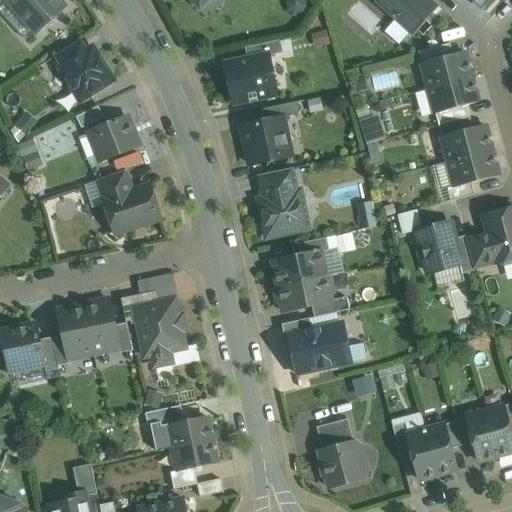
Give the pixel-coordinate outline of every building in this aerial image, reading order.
[(7,0),(7,1),(8,2),(37,34),(46,26),(51,26),(57,21),(57,16),(66,8),(59,0),(7,0)] [(438,7),(430,0),(378,0),(376,3),(413,36),(438,7)] [(80,41),(56,56),(62,66),(86,51),(80,41)] [(280,41),(245,48),(248,60),(268,56),(283,53),(280,41)] [(450,44),(419,52),(422,64),(453,55),(450,44)] [(62,66),(59,68),(72,88),(71,92),(75,93),(80,102),(114,81),(93,47),(86,51),(62,66)] [(453,55),(422,64),(429,89),(471,77),(465,52),(453,55)] [(248,60),(229,64),(232,78),(226,79),(229,90),(231,90),(234,104),(273,95),(270,81),(275,80),(273,69),(271,70),(268,56),(248,60)] [(471,77),(429,89),(435,114),(467,106),(478,103),(471,77)] [(297,102),(262,110),(264,122),(282,118),(282,119),(299,115),(297,102)] [(467,106),(435,114),(439,126),(469,117),(470,117),(467,106)] [(99,107),(76,117),(82,129),(104,118),(99,107)] [(367,143),(387,137),(380,113),(360,119),(367,143)] [(127,117),(90,132),(101,162),(139,147),(127,117)] [(469,117),(439,126),(442,137),(473,129),(469,117)] [(264,122),(243,126),(251,166),(290,157),(282,119),(282,118),(264,122)] [(473,129),(442,137),(449,163),(492,151),(485,126),(473,129)] [(492,151),(449,163),(455,187),(455,188),(471,183),(498,176),(492,151)] [(291,169),(260,176),(265,199),(296,193),(291,169)] [(126,171),(97,180),(102,193),(105,193),(128,185),(130,184),(126,171)] [(471,183),(455,188),(455,187),(447,189),(451,201),(474,195),(471,183)] [(130,193),(128,185),(105,193),(107,201),(104,202),(105,204),(103,210),(106,218),(111,221),(115,233),(160,218),(150,187),(130,193)] [(296,193),(265,199),(260,206),(266,232),(273,237),(308,229),(300,192),(296,193)] [(511,209),(483,217),(488,234),(479,236),(487,265),(496,263),(499,263),(504,265),(511,263),(511,209)] [(400,213),(402,231),(422,228),(420,210),(400,213)] [(449,222),(418,231),(421,246),(419,250),(421,257),(425,260),(429,274),(460,266),(461,266),(454,239),(449,222)] [(465,236),(454,239),(461,266),(460,266),(462,274),(475,271),(466,240),(465,236)] [(479,236),(466,240),(474,269),(487,265),(479,236)] [(327,238),(292,246),(294,257),(321,252),(330,251),(327,238)] [(294,257),(272,262),(278,287),(326,277),(321,252),(294,257)] [(278,287),(275,288),(278,303),(281,303),(283,312),(312,306),(332,301),(332,300),(330,294),(333,293),(329,276),(326,277),(278,287)] [(156,291),(121,299),(126,322),(138,320),(135,310),(159,304),(156,291)] [(332,301),(312,306),(314,318),(350,310),(347,297),(332,300),(332,301)] [(114,326),(109,299),(97,301),(94,306),(84,308),(94,354),(103,353),(105,348),(118,346),(119,345),(114,326)] [(159,304),(135,310),(138,320),(146,356),(152,355),(154,367),(172,363),(170,351),(185,348),(175,301),(159,304)] [(84,308),(73,310),(69,307),(58,310),(64,337),(68,356),(81,353),(85,356),(94,354),(84,308)] [(309,319),(282,325),(287,348),(291,348),(288,336),(312,331),(309,319)] [(126,323),(114,326),(119,345),(118,346),(120,353),(132,351),(126,323)] [(312,331),(288,336),(291,348),(297,374),(336,366),(333,352),(348,349),(343,324),(312,331)] [(36,325),(1,332),(10,372),(45,364),(40,340),(36,325)] [(64,337),(52,339),(58,366),(70,364),(68,356),(64,337)] [(51,338),(40,340),(45,364),(46,372),(58,369),(58,366),(52,339),(51,338)] [(511,403),(503,406),(510,430),(511,429),(511,403)] [(181,406),(157,411),(161,428),(169,426),(169,425),(184,422),(181,406)] [(503,406),(485,411),(497,457),(511,452),(511,438),(510,430),(503,406)] [(485,411),(466,416),(473,440),(479,462),(497,457),(485,411)] [(466,416),(455,419),(455,422),(461,443),(473,440),(466,416)] [(184,422),(169,425),(169,426),(174,448),(212,440),(207,417),(184,422)] [(348,419),(317,428),(323,451),(354,443),(348,419)] [(455,422),(444,425),(451,449),(462,446),(461,443),(455,422)] [(408,435),(405,423),(393,427),(402,462),(414,459),(407,435),(408,435)] [(444,425),(426,430),(438,476),(456,470),(451,449),(444,425)] [(408,435),(407,435),(414,459),(420,481),(438,476),(426,430),(408,435)] [(212,440),(174,448),(179,471),(179,472),(194,469),(217,464),(212,440)] [(323,451),(319,452),(329,488),(364,478),(354,443),(323,451)] [(97,494),(91,465),(73,469),(79,495),(85,494),(86,497),(97,494)] [(194,469),(179,472),(179,471),(171,473),(174,489),(197,484),(194,469)] [(221,479),(197,484),(200,497),(224,492),(221,479)] [(72,502),(51,506),(52,511),(89,511),(86,497),(85,494),(79,495),(71,497),(72,502)] [(4,500),(0,498),(0,511),(19,511),(7,507),(4,500)] [(187,511),(185,500),(161,505),(162,511),(187,511)] [(115,511),(114,503),(100,506),(101,511),(115,511)]
